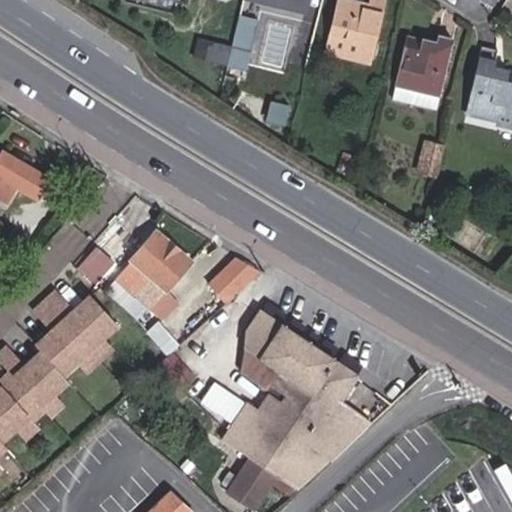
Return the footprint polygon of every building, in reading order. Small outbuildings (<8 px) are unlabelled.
[(245,0),(306,14),(308,0),(245,0)] [(370,63),(385,0),(370,0),(369,6),(342,0),(338,0),(330,36),(365,44),(362,56),(361,61),(370,63)] [(250,67),(258,16),(240,13),(234,43),(198,37),(195,58),(250,67)] [(436,110),(453,40),(435,35),(434,41),(432,46),(418,43),(420,37),(408,34),(392,100),(436,110)] [(362,56),(365,44),(330,36),(328,48),(362,56)] [(432,46),(434,41),(420,37),(418,43),(432,46)] [(511,83),(510,83),(510,78),(510,76),(496,73),(497,67),(501,52),(482,48),(465,123),(504,132),(511,133),(511,83)] [(510,76),(511,70),(497,67),(496,73),(510,76)] [(436,176),(443,147),(424,143),(417,171),(436,176)] [(48,179),(3,152),(0,156),(0,196),(5,200),(15,184),(38,197),(48,179)] [(0,256),(11,267),(29,248),(9,230),(0,240),(0,256)] [(150,310),(191,261),(155,231),(114,280),(150,310)] [(225,304),(261,272),(236,256),(207,284),(225,304)] [(74,311),(55,289),(43,300),(63,321),(74,311)] [(103,338),(117,325),(90,295),(74,311),(63,321),(90,350),(103,338)] [(50,332),(63,321),(43,300),(31,310),(50,332)] [(329,463),(372,423),(342,401),(358,377),(260,311),(246,331),(239,373),(266,391),(270,386),(286,398),(285,400),(270,390),(268,392),(254,413),(242,405),(217,442),(246,462),(224,495),(249,511),(267,486),(285,498),(326,461),(329,463)] [(90,350),(63,321),(50,332),(35,346),(40,352),(62,376),(76,363),(90,350)] [(101,362),(114,350),(103,338),(90,350),(101,362)] [(25,366),(6,344),(0,349),(0,363),(9,373),(13,377),(25,366)] [(87,375),(101,362),(90,350),(76,363),(87,375)] [(62,376),(40,352),(25,366),(13,377),(39,406),(54,394),(67,382),(62,376)] [(195,377),(172,353),(159,364),(181,390),(195,377)] [(33,421),(43,411),(39,406),(13,377),(9,373),(0,381),(0,384),(2,387),(0,388),(0,440),(1,442),(14,430),(29,416),(33,421)] [(286,398),(270,386),(266,391),(268,392),(270,390),(285,400),(286,398)] [(65,407),(54,394),(39,406),(43,411),(51,419),(65,407)] [(24,440),(39,428),(33,421),(29,416),(14,430),(24,440)] [(190,511),(170,492),(149,511),(190,511)]
